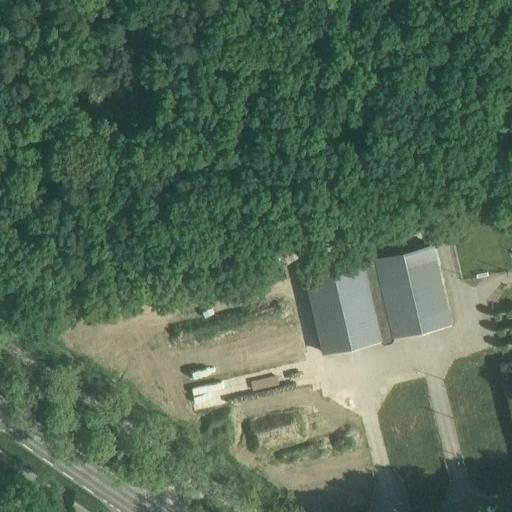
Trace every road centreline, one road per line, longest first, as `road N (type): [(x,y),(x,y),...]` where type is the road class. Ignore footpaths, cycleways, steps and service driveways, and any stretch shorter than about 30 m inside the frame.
road 1 (track): [(511,179),(62,271),(0,293)]
road 2 (primary): [(142,511),(0,411)]
